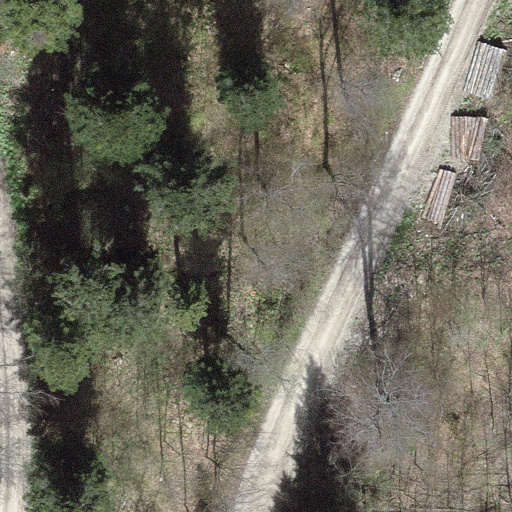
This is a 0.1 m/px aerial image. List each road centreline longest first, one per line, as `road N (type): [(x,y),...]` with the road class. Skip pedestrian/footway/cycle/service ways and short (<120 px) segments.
road 1 (track): [(268,511),(457,0)]
road 2 (track): [(0,246),(21,346),(15,511)]
